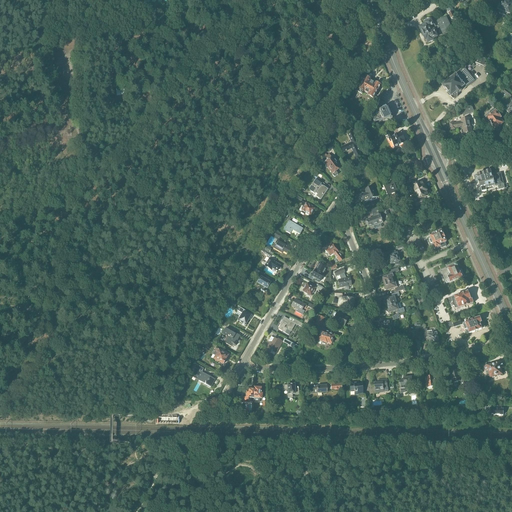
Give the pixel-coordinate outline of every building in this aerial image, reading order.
[(511,2),(505,0),(503,0),(502,5),(500,4),(499,4),(497,8),(498,9),(500,10),(498,13),(511,18),(511,16),(511,2)] [(451,18),(454,17),(452,12),(454,11),(451,4),(446,6),(451,18)] [(436,28),(435,27),(434,24),(435,24),(433,20),(431,21),(430,21),(429,18),(428,19),(427,19),(426,19),(426,20),(425,21),(426,23),(425,23),(426,23),(423,24),(422,27),(420,28),(420,29),(420,30),(421,32),(422,32),(423,36),(423,37),(424,38),(425,39),(426,41),(427,40),(428,43),(433,41),(432,39),(436,38),(435,36),(436,35),(434,31),(435,31),(435,30),(434,29),(436,28)] [(434,29),(435,30),(440,28),(443,34),(452,30),(446,18),(437,21),(439,25),(435,27),(436,28),(434,29)] [(486,59),(477,56),(475,62),(483,66),(486,59)] [(466,88),(472,83),(474,81),(465,68),(462,70),(442,85),(448,92),(448,94),(449,95),(450,96),(453,98),(454,99),(458,96),(458,94),(462,91),(463,91),(464,91),(465,91),(465,90),(466,90),(466,89),(466,88)] [(371,79),(366,77),(358,91),(362,94),(364,91),(368,94),(369,95),(374,98),(381,85),(377,83),(377,82),(377,81),(376,81),(373,79),(372,78),(371,79)] [(511,94),(505,89),(503,92),(510,98),(511,95),(511,94)] [(384,122),(393,118),(388,105),(381,108),(379,107),(378,108),(380,112),(371,115),(375,124),(384,121),(384,122)] [(471,106),(465,109),(465,110),(466,111),(468,116),(474,113),(471,106)] [(498,131),(501,129),(501,127),(500,127),(504,124),(500,119),(501,118),(494,109),(489,113),(491,116),(487,119),(488,120),(487,121),(489,123),(490,123),(497,131),(498,131)] [(364,118),(359,126),(362,128),(367,120),(364,118)] [(471,135),(471,132),(472,132),(470,123),(471,123),(470,118),(461,120),(462,122),(454,124),(454,123),(450,123),(451,130),(455,129),(455,128),(463,127),(464,134),(465,133),(466,136),(471,135)] [(405,148),(406,146),(405,144),(407,143),(402,132),(392,137),(390,131),(388,132),(386,127),(382,128),(384,134),(384,133),(386,136),(388,135),(389,138),(390,142),(392,141),(395,149),(400,147),(401,148),(403,149),(405,148)] [(352,142),(341,147),(344,152),(347,151),(347,150),(352,148),(356,158),(361,156),(359,149),(361,148),(360,145),(358,140),(357,140),(353,132),(348,134),(352,142)] [(329,154),(327,156),(325,154),(324,155),(325,157),(327,159),(323,162),(325,165),(325,166),(326,168),(327,168),(334,176),(335,177),(338,174),(338,173),(336,171),(340,168),(329,154)] [(499,189),(505,188),(504,184),(501,173),(492,175),(491,171),(486,173),(486,174),(483,174),(483,173),(478,175),(475,176),(475,177),(476,181),(477,182),(479,181),(481,188),(481,187),(482,192),(487,190),(487,188),(495,186),(498,185),(499,189)] [(321,200),(328,189),(321,184),(315,180),(308,190),(314,194),(315,193),(317,194),(316,197),(321,200)] [(412,186),(415,193),(426,188),(425,185),(424,186),(422,181),(413,185),(412,185),(412,186)] [(403,190),(398,192),(396,188),(395,188),(393,183),(384,186),(388,196),(392,194),(393,198),(399,195),(401,199),(406,197),(403,190)] [(370,199),(377,196),(372,187),(366,190),(367,193),(361,196),(364,202),(370,199)] [(419,200),(422,199),(428,196),(426,191),(427,191),(426,188),(415,193),(419,200)] [(294,192),(292,196),(301,202),(303,198),(294,192)] [(422,199),(419,200),(419,201),(415,203),(417,208),(425,204),(423,199),(422,199)] [(312,213),(314,209),(312,207),(309,205),(308,205),(304,202),(302,206),(304,207),(302,211),(301,213),(304,214),(305,213),(310,216),(310,215),(311,215),(312,214),(312,213)] [(374,226),(383,223),(379,212),(373,215),(374,219),(367,221),(367,222),(366,222),(367,225),(368,225),(370,231),(375,230),(374,226)] [(300,234),(303,229),(289,220),(283,230),(290,234),(292,230),(300,234)] [(272,230),(270,234),(279,239),(281,235),(272,230)] [(441,231),(430,236),(427,238),(426,240),(430,249),(433,250),(435,249),(436,249),(441,247),(441,248),(442,248),(446,246),(447,245),(445,243),(447,242),(445,238),(443,235),(441,231)] [(291,247),(282,242),(283,241),(280,239),(279,240),(278,240),(273,248),(282,253),(283,251),(287,254),(291,247)] [(340,254),(338,252),(332,243),(324,249),(330,257),(333,254),(340,263),(344,260),(340,254)] [(396,251),(386,254),(387,258),(388,261),(391,260),(392,264),(395,263),(396,263),(396,264),(397,264),(398,264),(399,263),(399,262),(400,261),(397,254),(396,251)] [(280,266),(279,264),(276,263),(276,262),(269,258),(267,262),(266,262),(265,262),(264,263),(264,264),(264,265),(265,266),(264,266),(271,270),(272,269),(277,271),(278,269),(279,270),(280,270),(281,269),(281,268),(281,267),(280,267),(280,266)] [(327,271),(329,267),(319,262),(320,263),(315,271),(314,270),(311,276),(316,279),(316,280),(319,282),(319,281),(320,281),(324,275),(323,274),(325,269),(327,271)] [(456,265),(450,268),(448,269),(445,270),(441,272),(445,281),(446,281),(447,283),(448,284),(450,283),(451,283),(462,278),(462,277),(465,276),(463,271),(462,269),(459,271),(456,265)] [(339,288),(351,286),(350,278),(346,279),(344,273),(345,273),(344,269),(334,273),(335,277),(339,275),(341,280),(338,280),(339,288)] [(266,289),(270,283),(268,282),(269,281),(266,278),(265,280),(262,278),(265,275),(260,272),(257,276),(260,278),(257,284),(262,287),(261,289),(265,292),(266,289)] [(385,284),(396,280),(394,274),(383,278),(383,279),(382,279),(382,280),(383,281),(383,282),(384,281),(385,284)] [(396,280),(385,284),(386,287),(385,287),(385,288),(385,289),(386,290),(387,291),(398,287),(396,280)] [(315,289),(307,284),(303,291),(307,294),(306,295),(310,297),(311,295),(311,296),(313,292),(315,293),(317,290),(320,292),(322,288),(323,287),(318,285),(317,284),(315,289)] [(438,291),(434,288),(433,289),(432,287),(430,288),(431,290),(429,290),(429,295),(430,296),(429,297),(432,299),(433,298),(438,296),(438,291)] [(387,307),(398,303),(396,297),(400,295),(399,292),(392,294),(393,297),(385,300),(385,301),(384,301),(384,302),(384,304),(385,304),(386,304),(387,307)] [(471,305),(474,303),(472,299),(471,299),(468,292),(452,298),(453,301),(454,303),(453,304),(454,306),(455,307),(456,309),(459,308),(459,309),(464,307),(465,307),(471,305)] [(353,306),(354,298),(349,298),(344,298),(342,298),(342,300),(339,300),(339,305),(341,305),(341,306),(348,307),(351,308),(352,307),(353,307),(353,306)] [(302,310),(305,304),(295,299),(291,306),(298,309),(296,312),(302,315),(305,311),(302,310)] [(398,303),(387,307),(388,309),(387,309),(387,310),(387,312),(388,312),(389,312),(389,313),(397,310),(398,313),(405,311),(404,308),(400,309),(398,303)] [(239,308),(237,311),(236,314),(240,317),(238,320),(242,322),(241,323),(245,325),(246,325),(245,324),(248,319),(249,320),(252,315),(239,308)] [(344,326),(347,318),(341,316),(342,315),(337,313),(335,313),(334,313),(333,315),(334,316),(335,317),(333,321),(344,326)] [(297,325),(306,330),(307,327),(290,317),(288,321),(283,318),(280,324),(281,324),(279,328),(285,332),(287,328),(291,331),(295,324),(297,325)] [(482,329),(485,328),(483,322),(482,323),(480,318),(466,323),(466,322),(465,323),(463,324),(465,330),(466,330),(467,335),(469,334),(482,329)] [(460,319),(452,322),(454,327),(462,325),(460,319)] [(390,326),(393,326),(392,322),(380,323),(381,331),(390,331),(390,326)] [(422,327),(420,327),(420,324),(416,324),(415,325),(415,327),(415,330),(410,330),(410,339),(418,339),(418,333),(422,333),(422,327)] [(331,344),(334,334),(324,331),(324,329),(321,328),(318,340),(322,342),(322,343),(325,344),(326,343),(331,344)] [(237,339),(239,335),(235,333),(235,334),(232,332),(232,333),(225,329),(222,334),(227,337),(228,335),(230,336),(226,343),(232,347),(233,344),(235,345),(238,339),(237,339)] [(425,329),(424,330),(425,337),(428,336),(429,339),(428,340),(428,342),(430,342),(430,343),(438,342),(437,333),(433,334),(432,331),(428,331),(427,329),(425,329)] [(277,340),(274,338),(271,337),(269,340),(272,342),(271,344),(269,343),(265,351),(270,353),(271,351),(276,353),(283,342),(278,339),(277,340)] [(290,342),(288,345),(296,350),(299,346),(290,342)] [(214,351),(212,355),(215,356),(213,359),(218,362),(217,364),(221,367),(222,364),(223,364),(224,364),(225,362),(225,360),(228,355),(225,354),(226,352),(222,350),(221,352),(219,350),(216,349),(214,351)] [(503,369),(502,363),(484,367),(487,377),(490,376),(491,379),(503,375),(503,374),(504,373),(503,369)] [(195,364),(193,368),(196,370),(193,374),(198,377),(199,376),(201,377),(199,381),(211,387),(215,380),(202,373),(199,371),(201,368),(195,364)] [(451,371),(448,371),(449,375),(450,380),(453,379),(454,382),(460,381),(462,387),(463,386),(468,385),(466,376),(461,377),(460,375),(459,369),(451,371)] [(436,387),(439,386),(438,379),(437,379),(437,376),(426,378),(427,388),(436,387)] [(472,386),(479,384),(477,376),(470,378),(472,386)] [(409,386),(413,385),(412,377),(404,378),(404,381),(400,381),(401,390),(405,389),(405,391),(410,390),(409,386)] [(384,388),(388,388),(387,380),(379,380),(379,383),(375,383),(376,392),(384,391),(384,388)] [(350,383),(350,391),(350,395),(354,395),(354,394),(363,393),(362,385),(358,385),(358,382),(350,383)] [(287,385),(287,386),(283,386),(283,390),(287,390),(288,395),(288,398),(292,398),(292,394),(295,394),(298,394),(298,388),(294,388),(294,384),(287,385)] [(332,389),(341,389),(341,384),(334,385),(334,384),(331,384),(331,385),(327,386),(327,385),(310,387),(311,394),(327,393),(327,389),(332,389)] [(254,403),(259,403),(260,399),(262,399),(262,393),(261,393),(261,392),(261,388),(254,388),(254,389),(255,389),(254,398),(254,399),(254,402),(254,403)] [(254,399),(254,398),(255,389),(254,389),(248,389),(248,392),(246,392),(246,397),(242,397),(242,402),(248,403),(248,401),(254,402),(254,399)] [(180,419),(180,418),(179,418),(177,418),(177,415),(163,415),(163,416),(162,416),(162,417),(157,417),(157,423),(179,424),(179,419),(180,419)]
